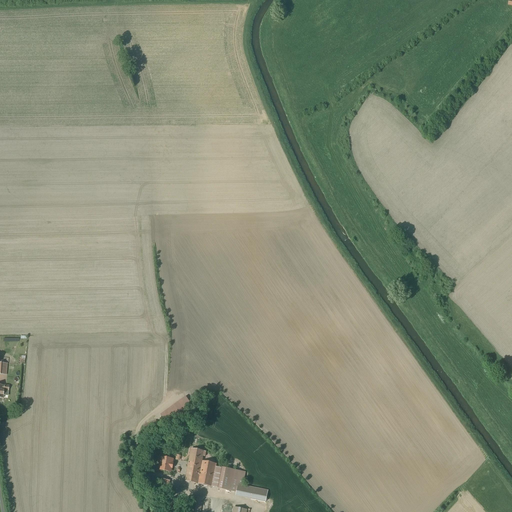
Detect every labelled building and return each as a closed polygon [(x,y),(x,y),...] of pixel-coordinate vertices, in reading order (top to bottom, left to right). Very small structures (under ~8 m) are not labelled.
[(8,387),(0,386),(0,398),(3,399),(4,394),(8,394),(8,387)] [(192,414),(180,400),(165,412),(172,421),(181,415),(185,420),(192,414)] [(155,429),(153,422),(142,427),(144,433),(155,429)] [(206,452),(189,449),(182,482),(234,492),(233,497),(264,503),(266,492),(240,486),(243,473),(214,467),(215,464),(202,462),(203,457),(205,458),(206,452)] [(173,459),(160,458),(158,471),(171,473),(173,459)] [(168,481),(156,479),(153,499),(164,501),(168,481)] [(200,511),(203,501),(193,499),(190,511),(200,511)] [(177,511),(178,502),(167,502),(166,511),(177,511)]
